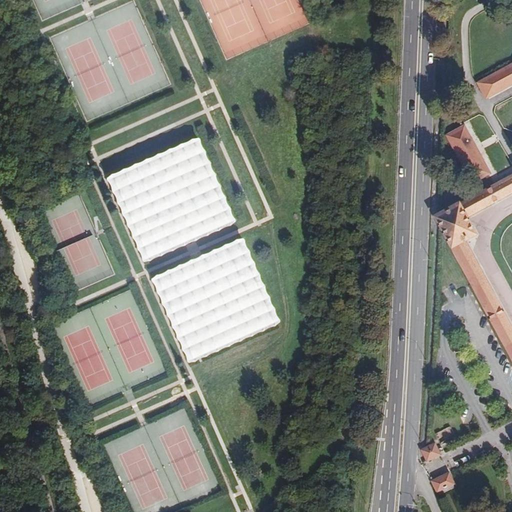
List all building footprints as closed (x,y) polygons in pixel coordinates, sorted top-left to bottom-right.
[(511,65),(479,83),(485,95),(511,80),(511,65)] [(464,123),(444,132),(468,183),(488,174),(464,123)] [(147,263),(241,227),(206,140),(113,176),(147,263)] [(511,176),(435,217),(511,361),(511,336),(460,239),(472,233),(463,216),(511,189),(511,176)] [(440,443),(453,436),(449,427),(435,433),(440,443)] [(423,448),(428,459),(438,454),(433,443),(423,448)] [(431,481),(435,490),(435,491),(436,491),(438,494),(451,488),(449,484),(452,484),(447,473),(431,481)]
